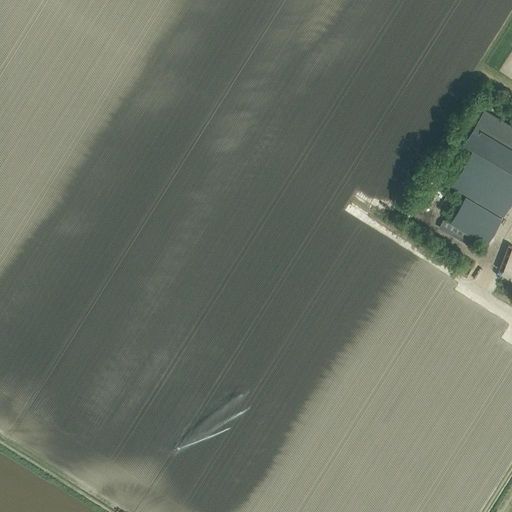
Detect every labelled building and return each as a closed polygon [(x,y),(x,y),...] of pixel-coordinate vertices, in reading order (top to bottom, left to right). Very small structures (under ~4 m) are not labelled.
[(511,126),(483,109),(463,144),(511,172),(511,126)] [(511,200),(511,173),(472,150),(452,185),(503,215),(511,200)] [(437,187),(429,197),(434,201),(442,190),(437,187)] [(486,244),(502,218),(465,196),(450,222),(486,244)] [(430,217),(433,202),(425,201),(422,215),(430,217)] [(476,238),(458,227),(452,235),(471,246),(476,238)]
